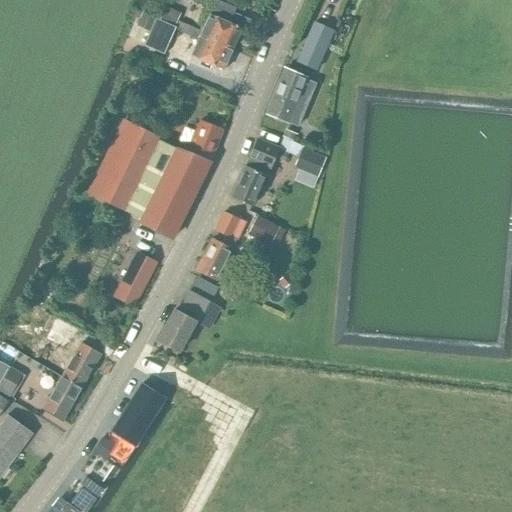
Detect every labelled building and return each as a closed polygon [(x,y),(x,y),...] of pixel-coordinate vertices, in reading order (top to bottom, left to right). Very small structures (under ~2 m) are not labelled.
[(199,29),(196,34),(233,49),(243,28),(239,26),(229,22),(236,7),(234,7),(221,1),(219,0),(218,0),(216,0),(211,14),(210,14),(202,31),(199,29)] [(161,18),(160,21),(175,27),(176,25),(178,20),(181,13),(166,7),(161,18)] [(143,13),(137,26),(150,31),(155,19),(143,13)] [(150,31),(144,45),(164,54),(175,30),(176,28),(175,27),(160,21),(156,19),(155,19),(150,31)] [(176,28),(175,30),(185,34),(189,25),(178,20),(176,25),(177,25),(176,28)] [(313,22),(302,47),(297,60),(317,68),(333,31),(313,22)] [(224,71),(233,49),(196,34),(199,29),(189,25),(185,34),(199,40),(192,57),(224,71)] [(288,122),(290,117),(294,116),(295,112),(293,109),(307,77),(284,68),(266,113),(288,122)] [(123,119),(88,192),(105,200),(105,201),(124,210),(141,218),(139,222),(173,237),(222,130),(200,121),(195,132),(186,128),(176,147),(159,139),(160,137),(123,119)] [(285,129),(282,137),(292,141),(296,134),(285,129)] [(271,166),(274,158),(284,162),(288,153),(278,149),(278,148),(256,139),(248,158),(251,159),(248,166),(245,165),(231,197),(252,206),(265,174),(269,165),(271,166)] [(294,168),(298,170),(317,177),(326,157),(302,148),(298,157),(294,168)] [(215,279),(218,274),(222,276),(226,274),(228,271),(227,266),(223,264),(231,248),(232,248),(236,240),(229,236),(237,219),(223,212),(214,229),(224,234),(219,242),(211,238),(195,269),(215,279)] [(261,217),(257,215),(247,234),(270,246),(279,227),(261,217)] [(279,227),(270,246),(276,249),(285,230),(279,227)] [(137,252),(114,296),(133,306),(156,262),(137,252)] [(286,273),(278,280),(284,287),(292,281),(289,277),(288,275),(286,273)] [(228,279),(223,288),(238,295),(242,285),(228,279)] [(211,284),(206,293),(213,297),(218,288),(211,284)] [(174,308),(157,341),(180,354),(196,323),(198,324),(203,315),(210,302),(210,301),(190,290),(182,304),(179,311),(174,308)] [(81,342),(62,376),(81,387),(101,353),(81,342)] [(10,367),(0,384),(0,391),(9,397),(10,395),(22,374),(22,373),(10,367)] [(62,376),(43,409),(62,420),(81,387),(62,376)] [(142,386),(113,432),(130,443),(132,444),(134,445),(163,400),(163,399),(161,398),(159,396),(142,386)] [(0,395),(0,414),(9,402),(0,395)] [(0,478),(8,467),(33,433),(8,414),(0,424),(0,478)] [(101,437),(92,452),(105,459),(114,445),(101,437)] [(87,475),(80,485),(97,498),(104,489),(87,475)] [(81,488),(70,502),(83,511),(86,511),(96,499),(81,488)] [(78,511),(61,499),(51,511),(78,511)]
